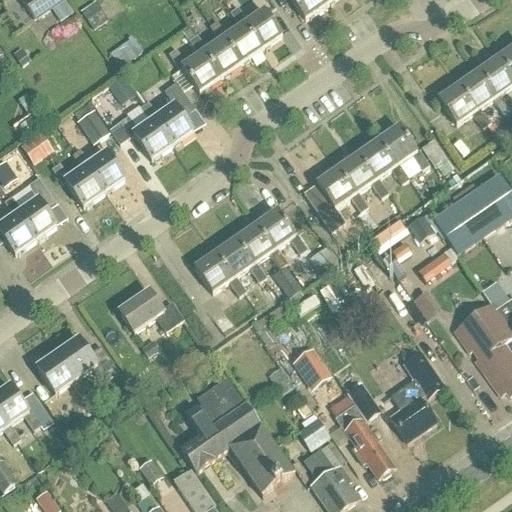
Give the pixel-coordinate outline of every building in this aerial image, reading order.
[(32,0),(22,7),(35,25),(65,4),(61,0),(32,0)] [(288,2),(305,27),(325,13),(316,0),(282,0),(285,4),(288,2)] [(316,0),(325,13),(344,0),(316,0)] [(107,26),(96,9),(82,18),(94,35),(107,26)] [(242,32),(260,58),(282,43),(264,17),(248,28),(238,14),(230,19),(240,34),(242,32)] [(222,46),(240,72),(260,58),(242,32),(240,34),(227,43),(217,28),(209,33),(220,48),(222,46)] [(202,60),(220,86),(240,72),(222,46),(220,48),(207,57),(197,42),(189,47),(199,62),(202,60)] [(511,55),(500,63),(511,80),(511,55)] [(182,75),(199,100),(220,86),(202,60),(199,62),(186,71),(176,56),(169,62),(179,77),(182,75)] [(511,80),(500,63),(480,77),(498,103),(500,102),(511,93),(511,80)] [(477,117),(480,116),(493,107),(503,121),(510,116),(500,102),(498,103),(480,77),(460,92),(477,117)] [(108,91),(115,102),(129,93),(122,82),(108,91)] [(153,127),(172,154),(193,139),(183,124),(195,116),(176,90),(164,98),(174,113),(159,124),(148,109),(141,115),(151,129),(153,127)] [(260,92),(249,99),(259,114),(270,108),(260,92)] [(472,121),(482,135),(490,130),(480,116),(477,117),(460,92),(438,106),(456,132),(472,121)] [(98,117),(82,128),(97,151),(114,140),(98,117)] [(134,142),(151,168),(172,154),(153,127),(151,129),(138,138),(128,123),(120,129),(131,144),(134,142)] [(399,134),(379,148),(396,173),(399,172),(412,163),(422,177),(429,172),(419,157),(416,159),(399,134)] [(39,139),(19,153),(31,170),(51,157),(39,139)] [(422,155),(437,175),(449,167),(434,146),(422,155)] [(375,151),(358,162),(376,188),(378,186),(391,177),(401,192),(409,186),(399,172),(396,173),(379,148),(375,151)] [(80,156),(73,162),(83,176),(86,174),(104,201),(125,187),(107,160),(90,171),(80,156)] [(358,162),(338,176),(356,202),(358,200),(371,191),(381,206),(389,200),(378,186),(376,188),(358,162)] [(60,170),(52,176),(63,191),(65,189),(83,215),(104,201),(86,174),(83,176),(70,185),(60,170)] [(19,190),(8,172),(0,177),(0,188),(6,198),(19,190)] [(304,200),(331,240),(345,230),(335,216),(351,205),(361,220),(368,214),(358,200),(356,202),(338,176),(316,191),(317,191),(304,200)] [(434,229),(457,262),(511,224),(511,201),(500,184),(434,229)] [(8,206),(36,248),(57,233),(47,219),(57,212),(39,185),(28,192),(38,207),(22,218),(12,203),(8,206)] [(0,251),(5,248),(15,262),(36,248),(8,206),(4,209),(15,224),(2,232),(0,229),(0,251)] [(277,218),(257,232),(275,258),(277,256),(290,247),(300,262),(307,256),(297,241),(294,243),(277,218)] [(423,222),(407,232),(417,249),(432,238),(423,222)] [(398,227),(369,247),(378,261),(408,241),(398,227)] [(257,232),(236,246),(254,272),(257,270),(269,261),(279,276),(287,271),(277,256),(275,258),(257,232)] [(234,286),(236,284),(249,275),(259,290),(267,285),(257,270),(254,272),(236,246),(216,260),(234,286)] [(330,249),(312,264),(322,276),(340,261),(330,249)] [(391,259),(396,266),(399,270),(411,260),(404,250),(391,259)] [(229,290),(239,304),(246,299),(236,284),(234,286),(216,260),(194,275),(212,301),(229,290)] [(444,260),(418,278),(426,289),(451,271),(444,260)] [(388,272),(393,268),(388,261),(382,265),(388,272)] [(399,270),(396,266),(393,268),(388,272),(397,286),(406,279),(399,270)] [(420,299),(429,322),(442,317),(432,294),(420,299)] [(156,326),(165,339),(183,327),(171,311),(162,317),(148,298),(119,319),(134,341),(156,326)] [(511,304),(494,317),(507,335),(509,334),(511,338),(511,304)] [(489,314),(454,340),(500,403),(506,400),(509,405),(511,402),(511,364),(502,352),(511,345),(489,314)] [(79,345),(58,360),(77,387),(80,385),(93,377),(102,390),(119,378),(101,352),(89,360),(79,345)] [(143,355),(149,365),(161,357),(155,347),(143,355)] [(294,369),(314,399),(334,385),(315,355),(294,369)] [(77,387),(58,360),(37,375),(55,401),(71,390),(82,405),(90,400),(80,385),(77,387)] [(401,419),(390,426),(407,451),(436,430),(420,407),(425,403),(427,407),(444,395),(421,361),(403,373),(414,388),(390,404),(401,419)] [(296,393),(282,374),(270,382),(284,402),(296,393)] [(380,378),(353,390),(364,417),(381,410),(372,390),(383,385),(380,378)] [(216,466),(230,457),(261,435),(246,413),(227,386),(198,407),(202,413),(187,423),(201,444),(180,458),(196,480),(197,479),(198,480),(217,467),(216,466)] [(0,399),(0,422),(18,449),(22,446),(12,432),(22,425),(32,438),(39,433),(41,437),(53,429),(32,399),(20,407),(10,392),(0,399)] [(335,426),(355,454),(351,457),(362,471),(365,468),(378,487),(394,476),(371,444),(362,432),(365,430),(353,413),(335,426)] [(299,439),(313,459),(335,445),(318,419),(304,428),(307,433),(299,439)] [(0,438),(3,437),(14,452),(18,449),(0,422),(0,438)] [(262,434),(261,435),(230,457),(262,504),(264,503),(264,502),(275,495),(275,496),(284,490),(283,490),(293,483),(294,483),(295,482),(262,434)] [(312,493),(325,511),(349,511),(357,507),(346,491),(351,487),(341,473),(336,476),(322,456),(305,468),(319,488),(312,493)] [(0,489),(6,498),(20,488),(5,465),(0,468),(0,489)] [(154,465),(140,474),(151,492),(165,483),(154,465)] [(214,511),(190,475),(172,488),(189,511),(214,511)] [(37,505),(41,511),(51,511),(56,509),(48,498),(37,505)]
